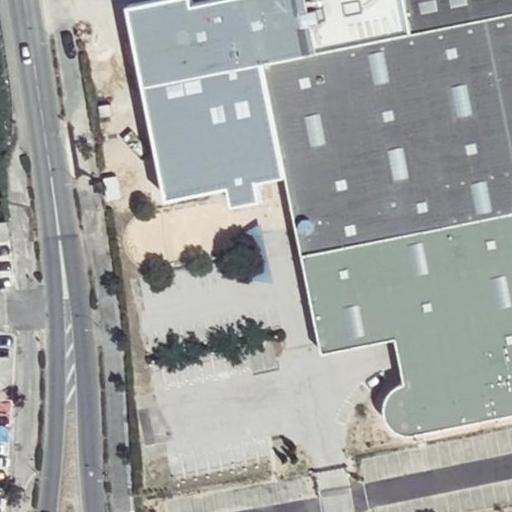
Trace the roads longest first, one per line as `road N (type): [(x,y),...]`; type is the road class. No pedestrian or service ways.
road 1 (tertiary): [(93,511),(84,321),(44,149)]
road 2 (tertiary): [(44,149),(54,354),(49,511)]
road 3 (tertiary): [(44,149),(22,0)]
